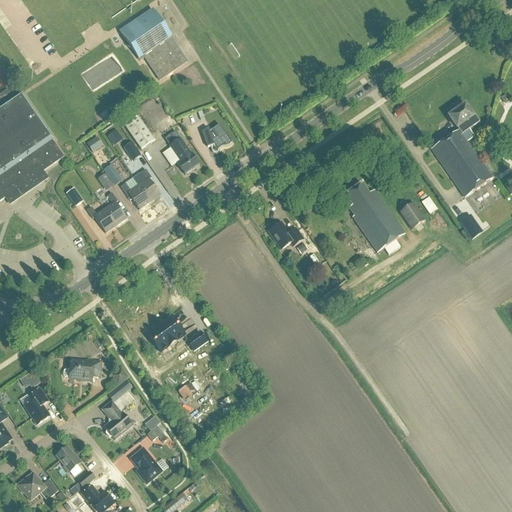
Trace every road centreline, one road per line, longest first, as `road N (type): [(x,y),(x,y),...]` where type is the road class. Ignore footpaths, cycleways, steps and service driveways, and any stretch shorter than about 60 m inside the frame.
road 1 (tertiary): [(0,309),(67,295),(494,0)]
road 2 (residential): [(141,511),(71,430),(0,475)]
